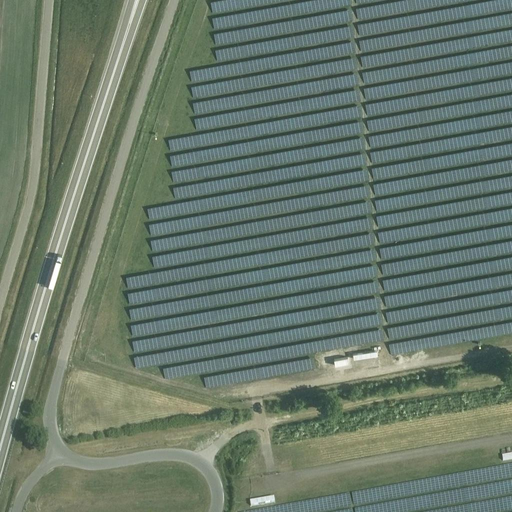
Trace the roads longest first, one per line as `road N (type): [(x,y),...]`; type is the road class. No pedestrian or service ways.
road 1 (unclassified): [(55,454),(50,402),(175,0)]
road 2 (trunk): [(0,447),(133,10)]
road 3 (track): [(201,463),(240,427),(511,374)]
road 4 (unclassified): [(48,0),(31,194),(0,302)]
road 5 (unclassified): [(214,511),(213,478),(184,454),(92,464),(55,454)]
